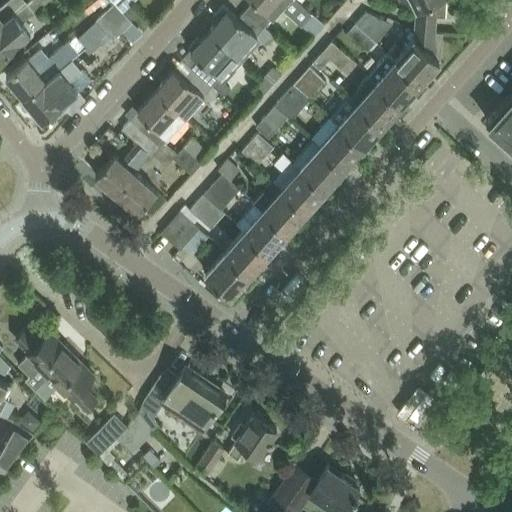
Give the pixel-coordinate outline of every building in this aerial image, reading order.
[(27,0),(26,1),(0,22),(0,55),(12,46),(21,39),(31,30),(23,21),(35,11),(48,0),(27,0)] [(0,22),(26,1),(25,0),(6,0),(0,5),(0,22)] [(92,0),(84,7),(89,12),(104,0),(92,0)] [(132,0),(114,0),(122,9),(132,0)] [(285,0),(252,0),(247,7),(257,16),(265,24),(272,15),(285,0)] [(414,0),(417,5),(418,4),(417,12),(436,14),(445,15),(446,0),(414,0)] [(131,18),(140,10),(132,2),(123,10),(131,18)] [(106,12),(122,29),(132,21),(118,6),(116,3),(106,12)] [(218,18),(210,28),(221,38),(243,58),(252,48),(248,44),(257,34),(261,38),(262,40),(266,43),(269,40),(275,33),(271,30),(271,29),(265,24),(257,16),(247,7),(238,16),(228,7),(228,8),(223,4),(214,14),(218,18)] [(375,40),(391,22),(365,10),(354,22),(375,40)] [(122,29),(106,12),(97,20),(100,23),(113,37),(122,29)] [(311,12),(301,24),(305,27),(313,34),(314,35),(325,23),(324,23),(315,15),(311,12)] [(366,50),(375,40),(354,22),(345,31),(366,50)] [(197,36),(189,46),(192,48),(191,49),(200,58),(192,66),(212,84),(213,83),(212,83),(230,64),(234,68),(243,58),(221,38),(210,28),(200,39),(197,36)] [(414,36),(395,57),(421,80),(424,76),(420,73),(435,56),(439,59),(440,58),(443,31),(435,30),(415,28),(414,36)] [(311,61),(312,62),(320,69),(330,57),(336,63),(341,67),(350,57),(330,39),(311,61)] [(22,62),(6,75),(24,97),(56,70),(46,59),(48,57),(40,47),(22,62)] [(387,51),(368,72),(402,101),(405,97),(401,94),(416,77),(420,81),(421,80),(395,57),(394,58),(387,51)] [(323,78),(324,77),(309,63),(293,81),(310,96),(325,79),(323,78)] [(264,76),(272,83),(281,73),(274,65),(264,76)] [(185,113),(212,84),(192,66),(184,75),(175,67),(157,88),(185,113)] [(56,70),(24,97),(42,118),(51,111),(53,114),(66,103),(63,100),(75,90),(57,69),(56,70)] [(368,72),(350,93),(364,106),(383,123),(386,119),(382,115),(397,98),(401,102),(402,101),(368,72)] [(272,83),(264,76),(254,87),(262,94),(272,83)] [(291,118),(310,96),(293,81),(274,103),(283,111),(291,118)] [(157,88),(138,109),(147,117),(139,125),(159,143),(166,135),(183,116),(184,114),(185,113),(157,88)] [(511,88),(486,118),(511,140),(511,88)] [(350,94),(331,115),(363,144),(383,123),(350,93),(349,94),(350,94)] [(274,122),(283,111),(274,103),(255,124),(268,136),(277,125),(274,122)] [(329,114),(311,135),(319,142),(345,165),(348,161),(344,158),(359,141),(363,144),(364,144),(363,144),(331,115),(329,114)] [(160,144),(139,125),(130,117),(122,127),(151,152),(152,151),(152,152),(160,144)] [(257,162),(273,144),(258,131),(241,150),(257,162)] [(311,137),(294,157),(326,186),(345,165),(319,142),(318,143),(311,137)] [(166,164),(173,155),(160,144),(152,152),(166,164)] [(177,151),(173,155),(191,172),(201,161),(183,144),(177,151)] [(96,174),(117,193),(136,171),(115,152),(96,174)] [(227,156),(218,167),(222,170),(230,178),(240,167),(227,156)] [(291,157),(273,177),(282,185),(307,207),(311,204),(307,200),(322,183),(326,187),(326,186),(294,157),(293,158),(291,157)] [(157,189),(136,171),(117,193),(138,211),(157,189)] [(239,187),(221,171),(203,192),(221,208),(239,187)] [(262,188),(254,197),(288,228),(292,225),(288,221),(303,204),(307,208),(307,207),(282,185),(272,196),(262,188)] [(190,207),(185,203),(180,209),(189,218),(193,221),(198,215),(210,226),(224,210),(221,208),(203,192),(190,207)] [(254,201),(237,220),(244,227),(269,250),(273,246),(269,242),(284,225),(288,229),(288,228),(254,197),(252,199),(254,201)] [(161,230),(170,239),(180,247),(199,227),(193,221),(189,218),(180,209),(161,230)] [(244,227),(225,248),(251,271),(254,267),(250,263),(265,247),(269,250),(244,227)] [(231,293),(251,271),(225,248),(206,270),(231,293)] [(188,252),(179,262),(190,271),(199,261),(188,252)] [(511,299),(511,295),(507,290),(498,300),(506,307),(511,299)] [(51,329),(39,340),(26,326),(16,336),(30,350),(18,362),(29,373),(26,377),(36,388),(73,351),(51,329)] [(83,384),(94,372),(73,351),(36,388),(44,397),(60,381),(73,394),(73,393),(87,407),(97,397),(83,384)] [(0,368),(5,371),(10,363),(0,352),(0,368)] [(163,369),(150,389),(164,400),(202,427),(204,423),(225,392),(186,364),(177,378),(163,369)] [(0,407),(7,395),(2,392),(2,391),(5,392),(10,382),(0,376),(0,407)] [(244,425),(240,422),(231,435),(235,438),(228,449),(238,456),(247,444),(261,454),(271,441),(273,438),(270,436),(277,427),(254,411),(244,425)] [(139,442),(153,428),(140,414),(125,428),(139,442)] [(0,441),(0,461),(8,466),(34,430),(13,419),(0,441)] [(100,427),(87,439),(99,452),(112,439),(100,427)] [(224,460),(218,456),(224,447),(214,439),(198,463),(196,462),(192,467),(204,475),(207,470),(215,475),(224,460)] [(0,477),(8,466),(0,461),(0,477)] [(293,465),(267,502),(280,511),(296,511),(302,504),(314,511),(340,511),(341,511),(342,511),(343,510),(345,511),(348,510),(353,502),(353,499),(351,498),(354,494),(356,495),(358,492),(356,491),(360,484),(342,472),(340,474),(328,466),(327,465),(316,481),(307,475),(293,465)] [(251,505),(251,506),(251,507),(252,508),(252,509),(253,509),(254,510),(255,510),(256,510),(257,510),(258,510),(259,509),(260,509),(260,508),(261,507),(261,506),(261,505),(261,504),(261,503),(260,503),(260,502),(259,501),(258,501),(258,500),(257,500),(256,500),(255,500),(254,500),(254,501),(253,501),(252,502),(252,503),(251,503),(251,504),(251,505)]
